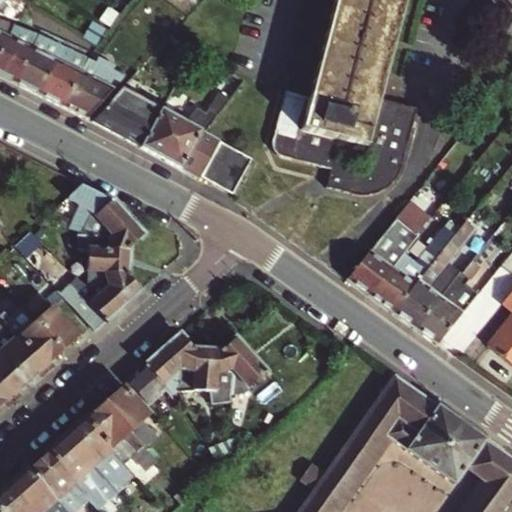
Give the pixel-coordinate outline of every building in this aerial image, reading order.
[(420,114),(381,103),(407,0),(334,0),(309,101),(285,95),(272,140),(271,143),(271,145),(272,148),(273,151),(274,153),(276,155),(278,157),(281,158),(334,171),(330,188),(370,198),(377,197),(383,195),(389,191),(395,186),(399,181),(403,175),(420,114)] [(0,21),(0,54),(13,28),(0,21)] [(13,28),(0,54),(0,76),(15,84),(37,39),(13,28)] [(39,96),(62,51),(37,39),(15,84),(39,96)] [(39,96),(63,108),(86,63),(62,51),(39,96)] [(86,63),(63,108),(88,121),(124,82),(86,63)] [(163,111),(143,150),(201,180),(202,178),(226,139),(227,137),(214,130),(255,70),(237,69),(207,112),(197,106),(187,124),(163,111)] [(116,98),(93,123),(137,147),(160,102),(152,98),(144,112),(116,98)] [(226,139),(202,178),(233,195),(258,157),(226,139)] [(355,275),(370,296),(404,253),(432,218),(418,197),(355,275)] [(71,230),(80,232),(94,234),(114,235),(128,250),(144,237),(113,201),(95,217),(74,215),(71,230)] [(405,321),(416,329),(460,274),(450,266),(478,230),(467,222),(456,236),(394,313),(405,321)] [(404,253),(370,296),(394,313),(456,236),(445,227),(417,263),(404,253)] [(94,234),(80,232),(79,247),(87,248),(86,288),(109,291),(126,276),(128,266),(129,256),(128,250),(114,235),(94,234)] [(460,274),(416,329),(439,346),(463,316),(449,306),(475,273),(466,266),(460,274)] [(109,291),(86,288),(84,287),(76,280),(71,286),(82,298),(72,308),(90,328),(101,318),(105,323),(140,292),(126,276),(109,291)] [(37,292),(20,307),(61,354),(78,339),(37,292)] [(511,294),(504,304),(511,310),(511,318),(489,347),(511,365),(511,294)] [(16,337),(48,373),(54,368),(50,364),(61,354),(20,307),(9,317),(5,311),(0,315),(0,318),(3,322),(12,333),(16,337)] [(94,332),(105,323),(101,318),(90,328),(94,332)] [(0,329),(7,338),(12,333),(3,322),(0,325),(0,329)] [(126,383),(142,402),(147,407),(167,389),(173,395),(178,391),(178,390),(178,366),(195,352),(180,335),(126,383)] [(16,337),(0,351),(28,383),(39,373),(43,378),(48,373),(16,337)] [(231,393),(233,403),(249,402),(248,390),(266,374),(234,340),(219,354),(232,369),(231,393)] [(28,383),(0,351),(0,385),(15,403),(21,397),(17,393),(28,383)] [(211,404),(233,405),(233,403),(231,393),(232,369),(219,354),(195,352),(178,366),(178,390),(212,393),(211,404)] [(500,511),(511,496),(511,460),(396,377),(301,509),(305,511),(336,511),(389,437),(455,484),(467,469),(488,484),(468,511),(500,511)] [(0,408),(5,404),(9,408),(15,403),(0,385),(0,408)] [(149,418),(122,387),(101,406),(112,420),(116,417),(131,433),(129,435),(142,449),(148,444),(136,430),(149,418)] [(101,406),(83,422),(123,466),(131,459),(141,470),(152,460),(142,449),(129,435),(131,433),(116,417),(112,420),(101,406)] [(69,434),(63,440),(76,453),(80,450),(94,467),(93,468),(107,484),(110,488),(118,481),(128,492),(138,483),(123,466),(83,422),(69,434)] [(76,453),(63,440),(46,455),(87,502),(107,484),(93,468),(94,467),(80,450),(76,453)] [(75,511),(87,502),(46,455),(27,472),(62,511),(75,511)] [(62,511),(27,472),(10,487),(23,500),(19,503),(26,511),(62,511)] [(0,496),(0,511),(26,511),(19,503),(23,500),(10,487),(0,496)]
